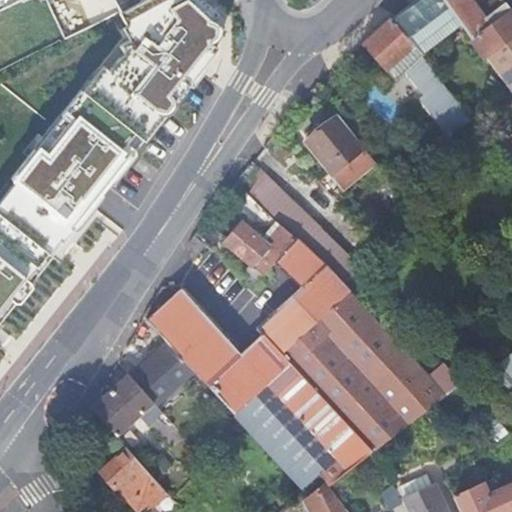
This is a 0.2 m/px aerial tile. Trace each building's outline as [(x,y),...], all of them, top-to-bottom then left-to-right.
[(0,312),(70,227),(67,225),(124,156),(116,151),(132,131),(142,139),(216,49),(216,13),(202,0),(140,0),(126,8),(132,22),(122,27),(128,39),(118,44),(123,54),(117,57),(87,94),(79,89),(60,112),(67,119),(39,152),(32,146),(9,175),(19,184),(0,206),(0,312)] [(0,0),(0,8),(14,0),(101,0),(109,16),(126,8),(140,0),(0,0)] [(415,49),(421,57),(462,27),(484,57),(511,36),(511,16),(509,12),(500,0),(494,0),(480,11),(472,0),(418,0),(393,19),(415,49)] [(464,142),(477,131),(446,90),(421,57),(415,49),(390,21),(386,24),(361,46),(377,63),(394,82),(404,73),(425,97),(422,100),(450,133),(454,130),(464,142)] [(511,36),(484,57),(511,94),(511,36)] [(363,99),(339,118),(359,144),(383,125),(363,99)] [(359,144),(339,118),(325,130),(306,145),(325,168),(337,184),(371,158),(359,144)] [(511,135),(494,149),(507,166),(511,172),(511,135)] [(295,239),(302,245),(317,229),(251,166),(249,169),(237,183),(277,222),(295,239)] [(251,267),(242,277),(255,288),(273,265),(283,252),(295,239),(277,222),(261,241),(250,232),(240,224),(226,241),(223,244),(225,246),(251,267)] [(205,223),(193,238),(216,257),(225,246),(223,244),(226,241),(205,223)] [(283,252),(273,265),(301,288),(323,266),(320,263),(302,245),(295,239),(283,252)] [(301,487),(318,474),(328,486),(335,480),(356,465),(373,452),(439,400),(444,396),(323,266),(301,288),(259,329),(264,335),(242,355),(212,323),(182,290),(147,321),(168,344),(194,372),(232,415),(234,414),(301,487)] [(355,272),(342,284),(359,299),(375,318),(387,308),(355,272)] [(155,406),(194,372),(168,344),(148,362),(129,377),(155,406)] [(511,356),(494,372),(511,394),(511,393),(511,356)] [(442,364),(426,376),(444,396),(460,384),(442,364)] [(90,407),(115,436),(143,412),(145,415),(144,417),(149,422),(144,426),(153,436),(157,432),(171,448),(184,437),(155,406),(129,377),(128,375),(112,389),(103,396),(99,392),(90,407)] [(424,414),(412,424),(418,432),(430,422),(424,414)] [(498,423),(488,430),(496,441),(506,434),(498,423)] [(147,502),(162,489),(127,449),(100,473),(114,489),(117,487),(138,511),(147,502)] [(399,489),(404,501),(433,488),(427,476),(399,489)] [(493,481),(453,499),(458,511),(511,511),(511,485),(498,492),(493,481)] [(403,502),(407,511),(445,511),(434,487),(433,488),(404,501),(403,502)] [(151,508),(167,494),(162,489),(147,502),(151,508)] [(347,511),(332,491),(306,503),(310,511),(347,511)]
